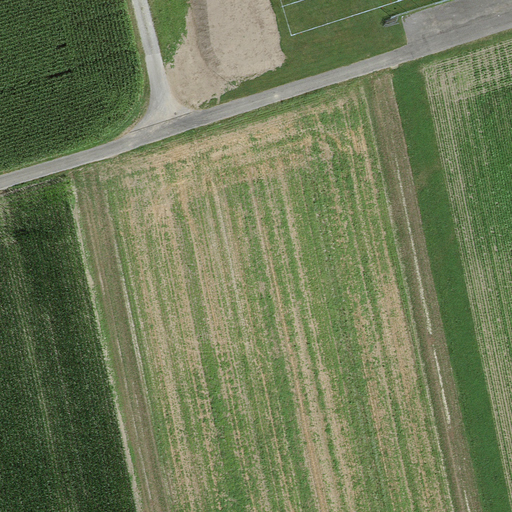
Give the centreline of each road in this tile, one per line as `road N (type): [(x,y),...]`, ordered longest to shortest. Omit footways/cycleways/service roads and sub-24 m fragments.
road 1 (residential): [(511,20),(169,128)]
road 2 (residential): [(169,128),(0,180)]
road 3 (residential): [(139,0),(169,128)]
